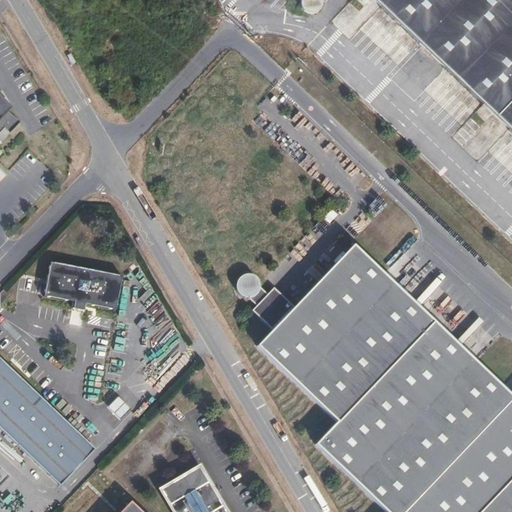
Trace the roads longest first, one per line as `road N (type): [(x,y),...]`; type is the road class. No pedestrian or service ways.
road 1 (unclassified): [(110,159),(317,511)]
road 2 (unclassified): [(110,159),(255,14),(307,28)]
road 3 (unclassified): [(17,0),(110,159)]
road 4 (unknown): [(236,511),(200,441),(177,438),(127,480)]
road 5 (unclassified): [(0,277),(110,159)]
road 6 (unknown): [(101,449),(215,339)]
